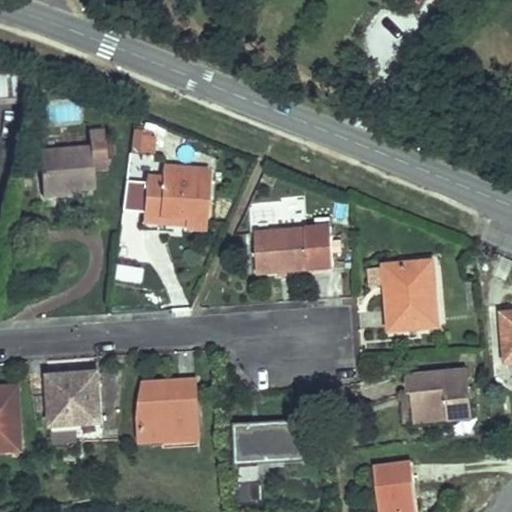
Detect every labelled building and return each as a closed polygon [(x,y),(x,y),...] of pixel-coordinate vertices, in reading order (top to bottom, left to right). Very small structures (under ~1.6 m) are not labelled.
[(75,144),(21,148),(25,188),(80,185),(79,167),(97,165),(94,123),(73,123),(75,144)] [(132,131),(134,155),(156,153),(154,129),(132,131)] [(197,163),(148,158),(148,170),(133,168),(128,212),(142,214),(149,208),(165,208),(172,217),(192,217),(197,163)] [(316,219),(238,226),(239,263),(319,256),(316,219)] [(419,322),(414,257),(364,260),(367,324),(419,322)] [(511,359),(511,308),(489,310),(489,360),(511,359)] [(82,414),(80,362),(30,365),(30,417),(82,414)] [(119,412),(121,438),(182,433),(179,371),(134,373),(130,385),(126,398),(126,411),(119,412)] [(443,372),(386,373),(386,389),(405,389),(406,417),(444,416),(443,372)] [(405,389),(386,389),(387,417),(406,417),(405,389)] [(312,451),(309,409),(217,413),(218,454),(312,451)] [(400,511),(399,463),(358,465),(359,511),(400,511)] [(260,504),(261,484),(241,484),(241,504),(260,504)]
